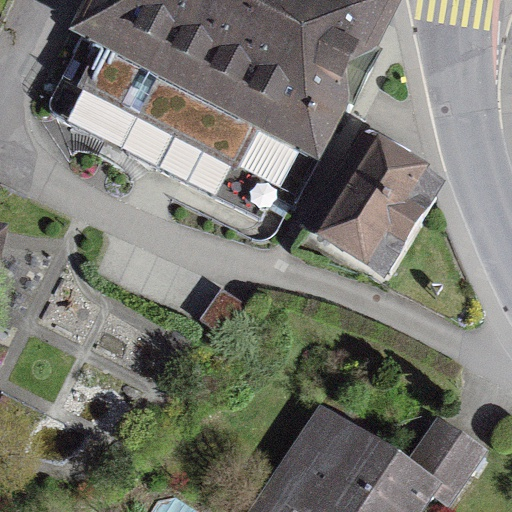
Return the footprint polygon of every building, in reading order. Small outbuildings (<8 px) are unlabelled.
[(103,0),(52,105),(54,116),(260,222),(272,198),(295,210),(343,115),(347,117),(372,67),(354,58),(375,17),(340,0),(103,0)] [(310,223),(376,267),(423,193),(354,152),(310,223)] [(221,295),(201,323),(223,338),(243,309),(221,295)] [(438,428),(406,475),(428,492),(447,505),(480,456),(438,428)] [(414,511),(428,492),(406,475),(338,430),(328,444),(315,435),(263,511),(414,511)]
